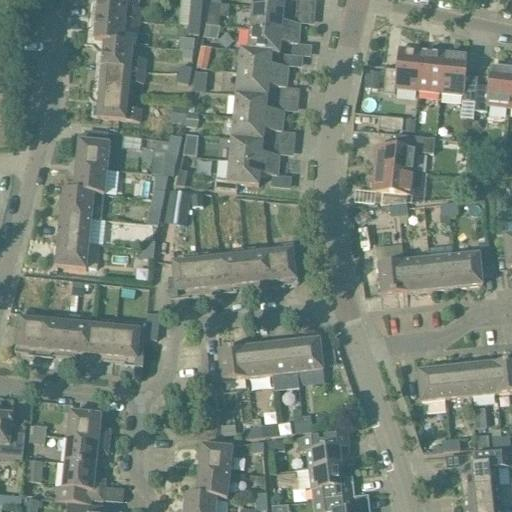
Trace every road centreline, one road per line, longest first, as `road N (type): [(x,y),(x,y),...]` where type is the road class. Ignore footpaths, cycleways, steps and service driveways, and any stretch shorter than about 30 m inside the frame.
road 1 (residential): [(0,306),(52,117),(51,23),(39,0)]
road 2 (residential): [(342,309),(331,164),(360,4)]
road 3 (residential): [(136,405),(163,384),(180,326),(203,317),(342,309)]
road 4 (residential): [(357,360),(434,344),(479,314),(511,307)]
road 5 (residential): [(407,511),(357,360)]
road 6 (residential): [(511,34),(360,4)]
road 7 (residential): [(0,383),(136,405)]
